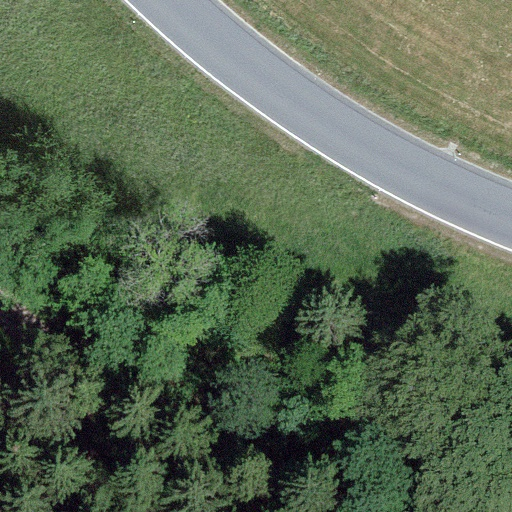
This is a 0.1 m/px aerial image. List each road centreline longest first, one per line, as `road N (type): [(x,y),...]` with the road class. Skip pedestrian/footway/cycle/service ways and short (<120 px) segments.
road 1 (track): [(0,306),(24,333),(377,511)]
road 2 (tertiary): [(511,223),(482,215),(335,135),(188,30),(159,0)]
